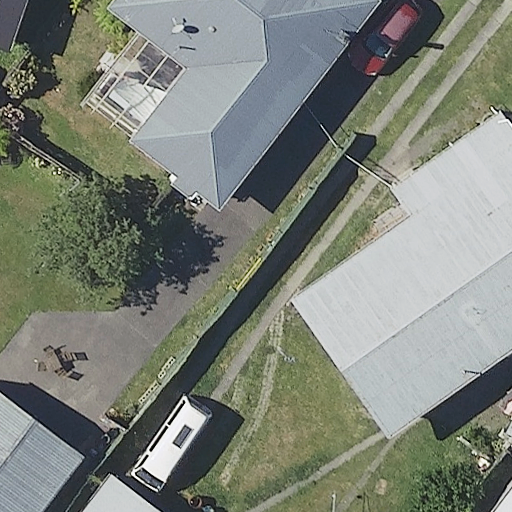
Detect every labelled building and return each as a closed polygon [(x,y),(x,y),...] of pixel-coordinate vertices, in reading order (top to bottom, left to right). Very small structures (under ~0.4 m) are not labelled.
[(94,0),(104,6),(48,84),(198,191),(335,0),(94,0)] [(511,310),(511,143),(475,94),(361,177),(377,199),(258,287),(359,424),(511,310)] [(0,511),(1,511),(56,443),(0,399),(0,511)] [(156,511),(82,459),(43,511),(156,511)] [(511,511),(511,477),(493,463),(455,511),(511,511)]
